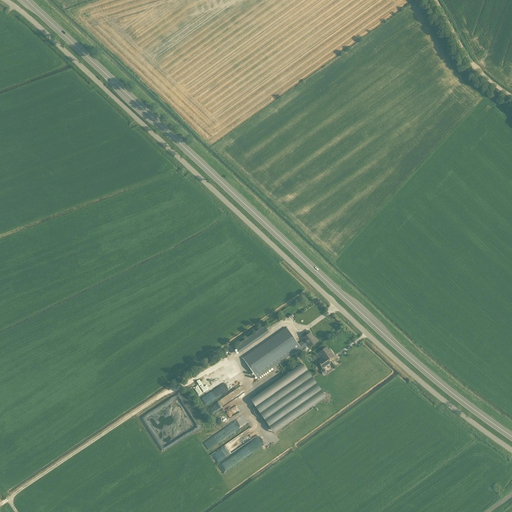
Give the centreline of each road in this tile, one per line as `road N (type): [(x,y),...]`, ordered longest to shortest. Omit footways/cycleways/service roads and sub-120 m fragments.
road 1 (unclassified): [(511,449),(390,355),(5,0)]
road 2 (trunk): [(511,435),(409,355),(26,0)]
road 3 (unclassified): [(511,95),(469,60),(434,0)]
